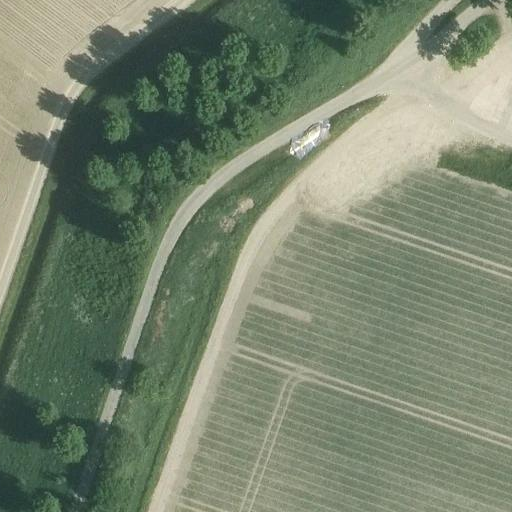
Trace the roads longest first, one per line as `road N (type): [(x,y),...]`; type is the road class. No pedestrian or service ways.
road 1 (unclassified): [(73,511),(175,221),(236,166),(386,75),(486,0)]
road 2 (track): [(411,56),(415,76),(446,107),(511,140)]
